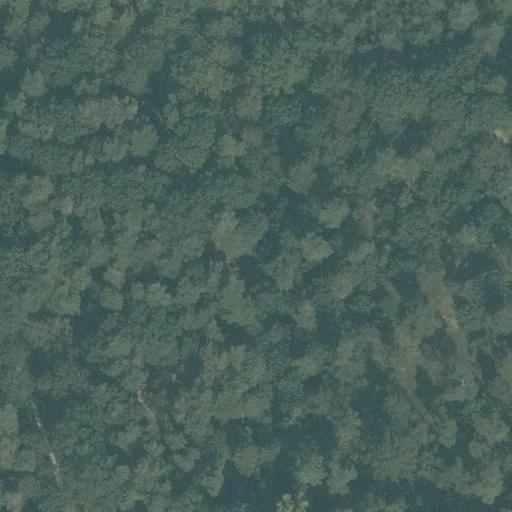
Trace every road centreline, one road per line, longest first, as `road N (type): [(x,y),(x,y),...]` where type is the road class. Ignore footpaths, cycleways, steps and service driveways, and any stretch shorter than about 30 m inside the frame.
road 1 (track): [(273,103),(0,54)]
road 2 (track): [(87,511),(0,279)]
road 3 (track): [(511,154),(273,103)]
